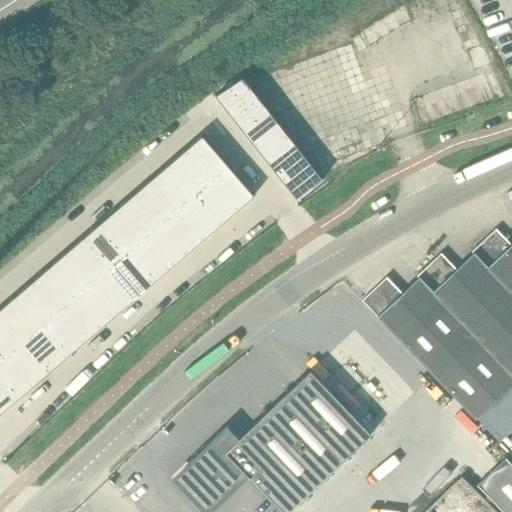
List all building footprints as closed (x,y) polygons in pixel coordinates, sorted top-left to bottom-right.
[(242,77),(216,98),(230,116),(256,94),(242,77)] [(256,94),(230,116),(243,132),(270,111),(256,94)] [(270,111),(243,132),(256,149),(283,128),(270,111)] [(283,128),(256,149),(270,165),(296,144),(283,128)] [(203,135),(185,150),(211,180),(229,165),(203,135)] [(296,144),(270,165),(283,182),(309,161),(296,144)] [(185,150),(168,165),(194,195),(211,180),(185,150)] [(309,161),(283,182),(297,200),(323,179),(309,161)] [(168,165),(151,180),(177,210),(194,195),(168,165)] [(229,165),(211,180),(237,211),(255,196),(229,165)] [(151,180),(134,194),(160,225),(177,210),(151,180)] [(211,180),(194,195),(220,225),(237,211),(211,180)] [(134,194),(117,209),(143,239),(160,225),(134,194)] [(194,195),(177,210),(203,240),(220,225),(194,195)] [(117,209),(99,224),(126,254),(143,239),(117,209)] [(177,210),(160,225),(186,255),(203,240),(177,210)] [(99,224),(82,238),(108,269),(126,254),(99,224)] [(160,225),(143,239),(169,270),(186,255),(160,225)] [(511,244),(511,245),(497,231),(491,237),(489,235),(472,252),(474,254),(456,270),(443,255),(436,261),(435,259),(417,276),(419,278),(402,294),(388,279),(381,285),(380,284),(362,300),(363,301),(476,418),(499,396),(511,383),(511,244)] [(82,238),(65,253),(91,284),(108,269),(82,238)] [(143,239),(126,254),(152,284),(169,270),(143,239)] [(65,253),(48,268),(74,298),(91,284),(65,253)] [(126,254),(108,269),(135,299),(152,284),(126,254)] [(48,268),(31,283),(57,313),(74,298),(48,268)] [(108,269),(91,284),(117,314),(135,299),(108,269)] [(31,283),(14,297),(40,328),(57,313),(31,283)] [(91,284),(74,298),(100,329),(117,314),(91,284)] [(14,297),(0,309),(0,315),(23,342),(40,328),(14,297)] [(74,298),(57,313),(83,343),(100,329),(74,298)] [(57,313),(40,328),(66,358),(83,343),(57,313)] [(0,315),(0,350),(6,357),(23,342),(0,315)] [(40,328),(23,342),(49,373),(66,358),(40,328)] [(23,342),(6,357),(32,388),(49,373),(23,342)] [(6,357),(0,362),(0,385),(15,402),(32,388),(6,357)] [(246,475),(282,511),(289,511),(371,434),(311,371),(237,441),(226,430),(206,449),(203,447),(204,446),(203,445),(192,456),(193,457),(194,456),(196,459),(176,478),(208,511),(246,475)] [(0,385),(0,414),(15,402),(0,385)] [(502,511),(511,511),(511,463),(505,457),(476,484),(502,511)]
